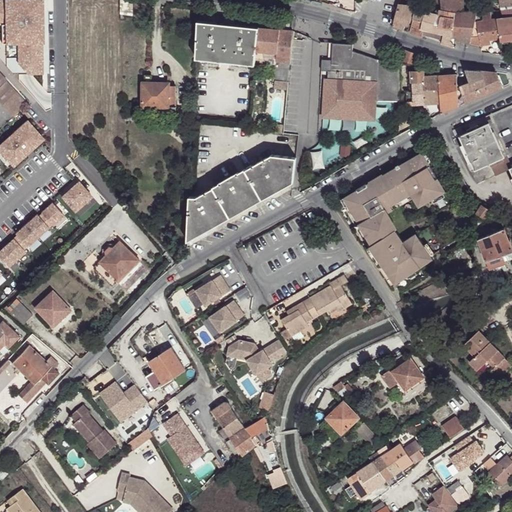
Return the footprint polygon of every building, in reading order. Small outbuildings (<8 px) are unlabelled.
[(0,0),(0,24),(2,25),(6,25),(6,35),(11,35),(11,43),(18,43),(19,64),(27,74),(39,74),(39,66),(43,66),(42,51),(38,51),(38,43),(42,43),(44,43),(42,0),(0,0)] [(131,0),(120,0),(121,12),(125,13),(132,14),(131,0)] [(463,12),(462,0),(440,0),(442,11),(455,13),(453,40),(454,40),(470,43),(476,17),(477,12),(463,12)] [(511,0),(500,0),(502,9),(504,18),(505,20),(511,19),(511,0)] [(398,5),(393,27),(404,31),(405,25),(409,26),(414,6),(398,5)] [(435,38),(437,33),(443,34),(442,39),(454,43),(454,40),(453,40),(455,13),(442,11),(439,10),(438,16),(425,12),(415,9),(412,20),(413,20),(410,33),(422,37),(422,35),(435,38)] [(497,19),(497,18),(492,19),(491,12),(482,13),(483,21),(480,21),(480,17),(476,17),(470,43),(481,46),(491,44),(491,41),(500,39),(497,19)] [(504,18),(497,19),(500,39),(501,42),(511,39),(511,19),(505,20),(504,18)] [(259,28),(198,21),(197,58),(205,59),(204,61),(220,62),(220,60),(230,61),(230,63),(246,65),(246,63),(255,64),(255,63),(259,28)] [(6,35),(6,25),(2,25),(2,44),(11,43),(11,35),(6,35)] [(281,29),(259,27),(259,28),(255,63),(264,64),(264,63),(265,52),(275,53),(278,53),(275,80),(288,81),(292,41),(293,31),(281,29)] [(442,40),(441,44),(454,48),(454,43),(442,39),(442,40)] [(399,100),(399,66),(352,51),(353,44),(333,43),(332,60),(336,60),(335,70),(329,70),(328,71),(328,79),(326,79),(324,118),(336,119),(336,111),(363,112),(363,120),(375,121),(376,100),(399,100)] [(404,49),(400,60),(416,65),(420,54),(404,49)] [(265,52),(264,63),(274,64),(275,53),(265,52)] [(323,59),(322,71),(328,71),(329,70),(335,70),(336,60),(332,60),(323,59)] [(496,72),(482,70),(465,69),(469,79),(466,80),(468,84),(457,87),(459,106),(481,96),(503,87),(496,72)] [(427,103),(440,103),(439,75),(424,76),(424,71),(411,71),(413,104),(425,103),(425,109),(428,109),(427,103)] [(0,99),(13,88),(0,73),(0,99)] [(457,74),(439,75),(440,103),(441,113),(459,106),(457,87),(457,74)] [(287,90),(288,81),(275,80),(274,88),(287,90)] [(145,82),(143,82),(143,107),(169,107),(175,107),(175,85),(170,85),(170,82),(151,82),(145,82)] [(27,103),(13,88),(0,99),(0,101),(13,116),(27,103)] [(0,127),(13,116),(0,101),(0,127)] [(336,111),(336,119),(363,120),(363,112),(336,111)] [(28,120),(0,144),(0,150),(13,166),(19,161),(14,155),(20,150),(25,156),(32,149),(27,144),(33,139),(38,145),(44,139),(28,120)] [(489,122),(456,137),(477,184),(506,171),(511,185),(511,166),(509,168),(489,122)] [(33,139),(27,144),(32,149),(38,145),(33,139)] [(20,150),(14,155),(19,161),(25,156),(20,150)] [(357,189),(344,197),(347,202),(366,237),(371,245),(369,246),(395,284),(433,259),(431,255),(434,253),(427,243),(424,245),(416,233),(403,241),(396,230),(398,228),(388,212),(413,197),(419,207),(432,199),(443,193),(446,191),(430,164),(424,154),(422,152),(400,165),(399,164),(396,166),(396,167),(383,174),(383,173),(369,181),(370,182),(367,184),(366,183),(357,188),(357,189)] [(428,152),(424,154),(430,164),(434,162),(428,152)] [(197,196),(190,195),(187,241),(293,182),(296,157),(272,154),(246,169),(245,168),(213,186),(214,187),(197,196)] [(79,181),(62,196),(75,211),(92,196),(79,181)] [(443,193),(432,199),(434,203),(446,196),(443,193)] [(17,235),(0,250),(0,256),(9,267),(26,252),(24,249),(52,224),(53,225),(64,215),(53,202),(42,212),(42,213),(39,216),(37,214),(16,233),(17,235)] [(366,237),(347,202),(344,204),(364,238),(366,237)] [(490,209),(482,204),(477,213),(485,218),(490,209)] [(501,229),(479,238),(489,268),(506,262),(504,255),(511,252),(511,240),(505,224),(500,226),(501,229)] [(103,258),(93,267),(113,286),(139,260),(120,241),(117,244),(103,258)] [(103,249),(103,258),(117,244),(108,244),(103,249)] [(392,286),(395,284),(369,246),(367,248),(392,286)] [(222,274),(196,290),(197,291),(206,305),(213,300),(218,297),(231,290),(222,274)] [(289,315),(282,320),(288,329),(292,336),(309,326),(306,322),(326,310),(335,305),(337,309),(350,301),(341,286),(348,281),(344,274),(329,283),(331,286),(310,298),(312,302),(306,306),(304,302),(298,305),(300,309),(289,315)] [(52,291),(35,307),(53,327),(71,310),(52,291)] [(234,300),(210,317),(220,332),(245,315),(234,300)] [(350,301),(337,309),(339,312),(352,304),(350,301)] [(20,302),(11,311),(24,323),(33,314),(20,302)] [(287,311),(289,315),(300,309),(298,305),(287,311)] [(326,310),(329,314),(337,309),(335,305),(326,310)] [(478,317),(471,321),(474,327),(482,323),(478,317)] [(3,320),(0,322),(0,348),(5,343),(9,347),(19,335),(3,320)] [(285,339),(292,336),(288,329),(281,332),(285,339)] [(511,366),(511,365),(479,331),(464,345),(475,357),(469,362),(477,371),(487,361),(490,358),(496,365),(493,368),(490,372),(498,380),(511,366)] [(216,340),(218,343),(225,339),(222,335),(216,340)] [(287,352),(280,340),(263,349),(265,353),(262,354),(260,351),(255,343),(240,339),(229,346),(228,353),(237,355),(241,352),(249,354),(247,360),(256,374),(257,374),(258,373),(263,381),(271,376),(272,373),(268,367),(273,364),(272,362),(281,356),(281,355),(287,352)] [(29,344),(12,363),(31,381),(18,394),(27,403),(46,382),(48,384),(59,373),(50,365),(53,362),(49,358),(46,361),(29,344)] [(172,347),(149,361),(155,370),(146,376),(154,390),(165,383),(166,385),(175,380),(173,377),(186,369),(172,347)] [(51,356),(49,358),(53,362),(50,365),(54,368),(59,364),(51,356)] [(490,358),(487,361),(493,368),(496,365),(490,358)] [(389,370),(382,375),(391,387),(400,381),(405,389),(424,377),(411,359),(393,371),(389,370)] [(341,381),(333,387),(338,391),(345,386),(341,381)] [(100,394),(122,422),(148,402),(135,385),(129,390),(130,392),(126,395),(125,393),(117,382),(100,394)] [(345,386),(338,391),(345,399),(348,397),(347,395),(354,391),(348,383),(345,386)] [(274,395),(265,392),(260,407),(268,410),(274,395)] [(225,401),(212,410),(231,438),(227,441),(235,453),(237,452),(239,455),(241,453),(243,456),(255,446),(245,428),(227,402),(225,401)] [(327,417),(342,433),(359,418),(344,402),(327,417)] [(84,404),(71,415),(76,421),(73,424),(89,443),(87,444),(100,458),(117,443),(105,429),(104,430),(88,412),(90,411),(84,404)] [(177,415),(164,424),(172,437),(168,439),(187,466),(204,455),(177,415)] [(262,419),(245,428),(256,444),(261,441),(256,434),(267,428),(263,422),(266,420),(264,417),(262,419)] [(450,438),(463,429),(455,417),(442,425),(450,438)] [(357,429),(371,445),(378,439),(364,423),(357,429)] [(149,429),(128,444),(133,450),(153,436),(149,429)] [(394,475),(402,469),(413,461),(422,455),(419,450),(422,448),(416,441),(406,448),(402,443),(390,451),(381,457),(378,453),(370,458),(373,462),(348,478),(362,500),(373,493),(371,491),(386,480),(394,475)] [(422,455),(413,461),(415,463),(424,457),(423,454),(422,455)] [(507,456),(490,471),(501,484),(511,474),(511,455),(509,458),(507,456)] [(214,462),(220,471),(224,469),(217,460),(214,462)] [(433,470),(421,478),(431,492),(438,487),(439,489),(440,488),(442,490),(445,487),(433,470)] [(501,484),(490,471),(487,474),(498,487),(501,484)] [(131,474),(122,472),(117,491),(119,491),(117,498),(124,500),(125,496),(137,499),(138,497),(145,505),(139,511),(170,511),(173,510),(156,492),(155,493),(150,488),(151,487),(145,481),(130,477),(131,474)] [(454,474),(443,482),(447,488),(458,480),(454,474)] [(418,479),(412,483),(427,505),(433,501),(418,479)] [(458,480),(447,489),(458,504),(469,496),(458,480)] [(39,511),(22,489),(10,498),(14,503),(11,505),(7,509),(9,511),(39,511)] [(137,499),(125,496),(124,500),(123,501),(132,503),(139,511),(145,505),(138,497),(137,499)] [(390,511),(387,506),(386,507),(383,501),(371,508),(373,511),(390,511)]
